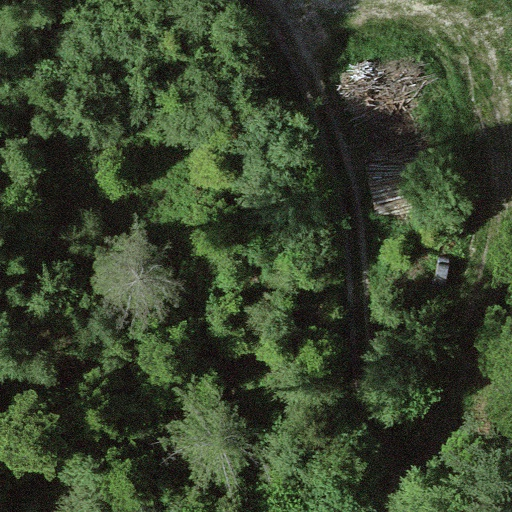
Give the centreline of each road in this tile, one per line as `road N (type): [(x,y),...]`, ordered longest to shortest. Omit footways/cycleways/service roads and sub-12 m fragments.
road 1 (track): [(393,511),(456,389),(491,234),(495,123),(469,33),(390,0)]
road 2 (track): [(264,0),(306,58),(355,229),(378,511)]
